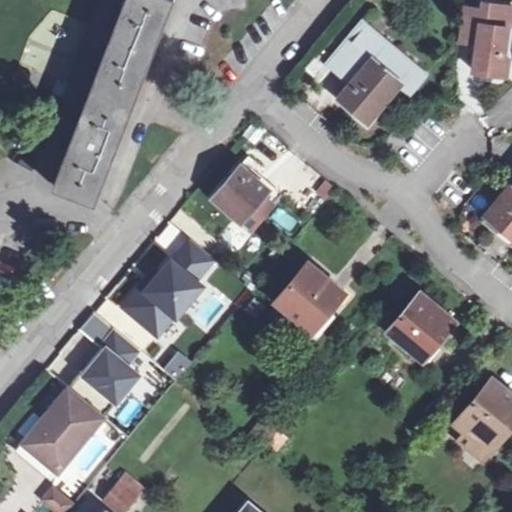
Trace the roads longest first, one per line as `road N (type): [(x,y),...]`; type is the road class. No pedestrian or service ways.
road 1 (unclassified): [(0,388),(251,90)]
road 2 (residential): [(251,90),(391,222),(511,317)]
road 3 (unknown): [(13,197),(113,0)]
road 4 (unclassified): [(251,90),(333,0)]
road 5 (unknown): [(13,197),(128,235)]
